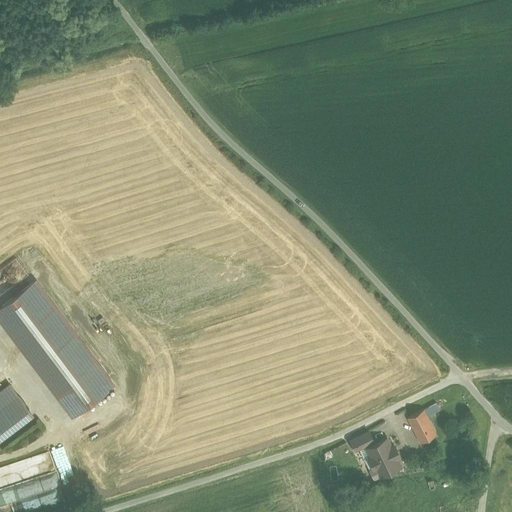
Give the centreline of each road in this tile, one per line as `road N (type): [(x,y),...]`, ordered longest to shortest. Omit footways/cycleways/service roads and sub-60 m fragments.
road 1 (unclassified): [(459,377),(325,230),(201,116),(113,0)]
road 2 (unclassified): [(459,377),(322,444),(107,511)]
